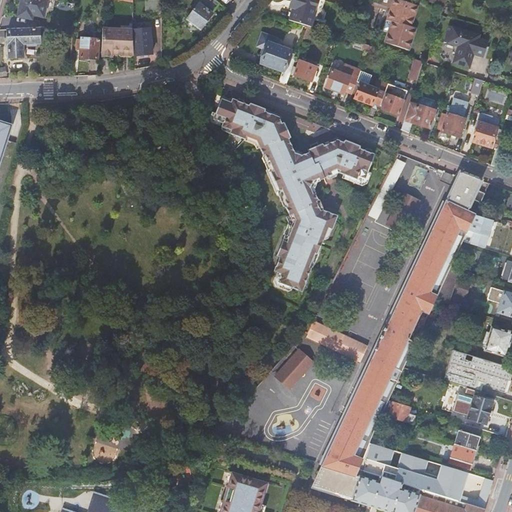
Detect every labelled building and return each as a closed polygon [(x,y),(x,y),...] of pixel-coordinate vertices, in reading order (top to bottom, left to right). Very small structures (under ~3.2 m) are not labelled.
[(20,0),(16,17),(31,20),(32,16),(40,18),(41,9),(45,10),(49,11),(51,0),(20,0)] [(145,0),(145,12),(161,12),(161,0),(145,0)] [(199,28),(219,3),(214,0),(199,0),(198,3),(194,0),(188,0),(183,8),(189,13),(186,18),(199,28)] [(291,8),(288,20),(310,27),(315,10),(321,7),(323,0),(322,0),(289,0),(290,1),(288,7),(291,8)] [(391,0),(389,10),(386,19),(387,20),(390,21),(409,27),(416,6),(397,0),(391,0)] [(408,50),(414,28),(409,27),(390,21),(388,29),(383,42),(408,50)] [(478,35),(448,25),(443,41),(456,46),(451,63),(467,68),(470,59),(467,58),(468,53),(482,57),(487,41),(477,38),(478,35)] [(38,29),(6,30),(7,58),(22,58),(22,44),(39,43),(38,29)] [(102,29),(101,56),(113,57),(113,54),(118,55),(131,55),(131,41),(131,38),(131,30),(121,29),(102,29)] [(149,29),(132,30),(135,56),(151,54),(149,29)] [(77,40),(77,47),(80,48),(79,57),(97,59),(98,39),(81,38),(81,40),(77,40)] [(368,45),(354,41),(352,46),(366,50),(368,45)] [(282,71),(278,83),(285,85),(294,61),(287,58),(290,49),(288,48),(287,51),(286,51),(280,49),(268,44),(265,50),(263,57),(260,63),(282,71)] [(422,62),(413,59),(407,78),(416,80),(419,70),(422,62)] [(299,61),(293,75),(309,82),(315,67),(299,61)] [(344,92),(350,95),(355,82),(359,71),(359,70),(343,65),(340,73),(330,70),(323,87),(342,95),(344,92)] [(358,82),(366,85),(370,75),(359,71),(355,82),(358,84),(358,82)] [(482,81),(453,72),(451,78),(479,89),(482,81)] [(358,82),(358,84),(352,99),(371,106),(372,103),(378,106),(386,84),(376,80),(373,88),(366,85),(358,82)] [(497,85),(482,81),(479,89),(494,93),(497,85)] [(407,91),(387,83),(386,84),(378,106),(381,107),(380,109),(397,115),(407,91)] [(410,97),(400,130),(408,133),(411,123),(428,128),(431,117),(432,114),(433,111),(416,105),(418,100),(410,97)] [(450,113),(468,114),(469,99),(452,97),(450,113)] [(214,114),(211,120),(222,125),(221,129),(230,133),(244,139),(245,139),(246,136),(256,140),(259,147),(263,155),(264,155),(267,161),(269,166),(267,167),(280,195),(282,195),(287,207),(285,207),(289,215),(292,223),(290,229),(287,236),(284,235),(276,256),(278,257),(273,271),(276,272),(280,274),(277,282),(286,286),(291,288),(301,292),(310,268),(308,267),(311,259),(314,252),(317,254),(322,239),(325,233),(327,228),(331,229),(336,216),(321,210),(320,208),(319,205),(318,202),(314,193),(314,192),(311,193),(309,188),(312,180),(316,178),(318,177),(319,180),(326,176),(331,174),(334,173),(337,172),(343,174),(356,179),(357,176),(364,179),(367,171),(374,154),(371,153),(367,152),(364,150),(358,148),(359,146),(344,140),(343,142),(336,140),(333,141),(329,143),(322,146),(321,143),(307,150),(308,152),(301,155),(298,154),(293,152),(287,138),(289,137),(283,122),(281,123),(279,118),(278,117),(263,111),(264,109),(249,103),(248,105),(242,103),(239,102),(236,101),(232,99),(230,102),(220,98),(214,114)] [(272,112),(264,109),(263,111),(278,117),(279,118),(281,118),(279,115),(272,112)] [(445,115),(440,113),(435,129),(440,131),(440,132),(458,137),(464,119),(446,114),(445,115)] [(0,159),(11,126),(0,122),(0,159)] [(490,146),(495,148),(495,147),(496,148),(498,141),(497,140),(492,139),(496,128),(477,122),(471,141),(490,147),(490,146)] [(256,149),(259,147),(256,140),(246,136),(245,139),(244,139),(243,140),(254,144),(256,149)] [(495,148),(489,165),(498,168),(506,140),(498,138),(497,140),(498,141),(496,148),(495,147),(495,148)] [(103,144),(84,144),(84,151),(103,152),(103,144)] [(404,162),(395,158),(367,214),(375,218),(404,162)] [(267,167),(266,168),(265,170),(276,195),(278,196),(280,195),(267,167)] [(480,180),(459,171),(445,201),(416,263),(358,387),(322,464),(312,486),(354,500),(393,511),(482,511),(484,508),(466,503),(464,509),(432,498),(434,493),(419,488),(417,494),(399,488),(401,482),(380,476),(378,482),(361,476),(356,474),(358,469),(363,458),(369,443),(375,427),(376,425),(387,400),(397,380),(389,376),(393,367),(401,371),(403,367),(414,342),(406,338),(420,310),(428,313),(434,299),(437,294),(450,266),(466,232),(474,214),(484,192),(477,189),(480,180)] [(370,173),(367,171),(364,179),(357,176),(356,179),(343,174),(341,178),(361,186),(366,183),(370,173)] [(319,180),(318,177),(316,178),(312,180),(309,188),(311,193),(314,192),(314,193),(315,192),(313,189),(316,182),(319,180)] [(498,187),(488,183),(485,189),(495,193),(498,187)] [(419,199),(400,190),(384,223),(403,232),(419,199)] [(280,195),(278,196),(281,202),(283,207),(285,207),(287,207),(282,195),(280,195)] [(283,234),(284,235),(287,236),(290,229),(292,223),(289,215),(285,217),(287,222),(283,234)] [(327,238),(331,229),(327,228),(325,233),(322,239),(324,240),(327,238)] [(317,254),(314,252),(311,259),(308,267),(310,268),(312,267),(317,254)] [(511,261),(506,259),(501,277),(511,280),(511,261)] [(459,269),(450,266),(437,294),(434,299),(446,303),(459,269)] [(290,290),(291,288),(286,286),(277,282),(280,274),(276,272),(272,281),(275,286),(288,291),(290,290)] [(511,292),(503,290),(491,286),(487,298),(499,302),(496,312),(511,317),(511,292)] [(374,349),(313,320),(307,332),(306,336),(366,364),(374,349)] [(486,331),(482,343),(485,344),(483,350),(505,357),(511,333),(511,332),(491,326),(489,332),(486,331)] [(511,369),(511,367),(452,350),(443,379),(475,389),(481,391),(483,385),(507,392),(511,379),(509,379),(511,369)] [(299,351),(273,378),(290,394),(316,366),(299,351)] [(413,370),(403,367),(401,371),(399,376),(410,379),(413,370)] [(474,396),(467,418),(485,423),(491,401),(474,396)] [(417,409),(392,401),(388,416),(412,424),(417,409)] [(482,429),(460,422),(454,444),(475,450),(482,429)] [(488,431),(501,435),(503,428),(490,425),(488,431)] [(468,473),(369,443),(363,458),(384,464),(380,476),(401,482),(419,488),(434,493),(484,508),(492,480),(484,478),(477,500),(461,495),(468,473)] [(450,457),(471,464),(471,463),(475,450),(454,444),(450,457)] [(450,457),(448,463),(469,469),(471,464),(450,457)] [(261,511),(262,510),(260,509),(268,481),(232,469),(232,470),(233,470),(229,484),(228,484),(222,504),(223,505),(221,511),(261,511)] [(153,511),(135,506),(132,511),(125,511),(124,511),(127,503),(95,491),(87,511),(76,511),(63,508),(61,511),(153,511)]
